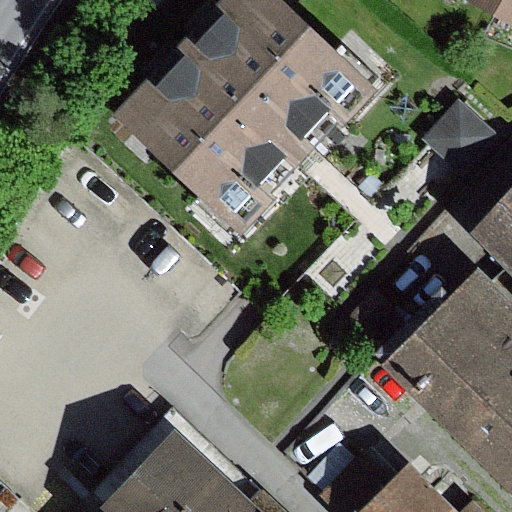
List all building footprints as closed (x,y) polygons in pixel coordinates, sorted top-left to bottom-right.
[(300,0),(223,0),(120,107),(247,228),(284,190),(276,183),(306,153),(346,111),(351,116),(386,81),(300,0)] [(461,97),(428,135),(467,169),(500,132),(461,97)] [(511,188),(476,224),(511,259),(511,188)] [(511,289),(485,263),(390,357),(511,479),(511,289)] [(378,285),(347,319),(369,339),(400,305),(378,285)] [(93,490),(108,504),(183,424),(168,410),(93,490)] [(108,504),(99,511),(279,511),(183,424),(108,504)] [(367,458),(330,492),(349,511),(467,511),(417,459),(391,484),(367,458)]
